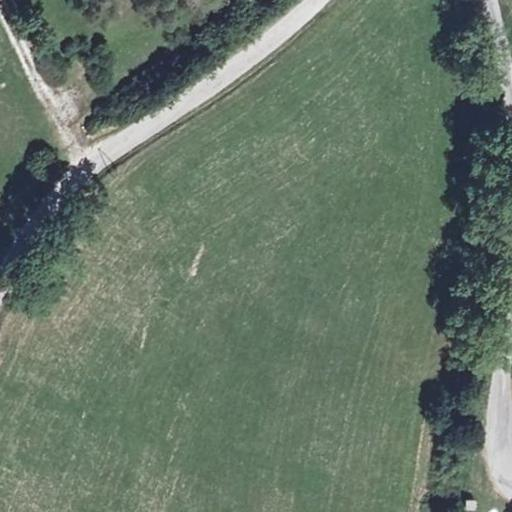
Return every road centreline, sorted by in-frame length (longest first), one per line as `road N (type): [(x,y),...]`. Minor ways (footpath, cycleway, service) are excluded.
road 1 (unclassified): [(481,0),(507,267),(503,452),(511,476)]
road 2 (unclassified): [(0,279),(62,187),(314,0)]
